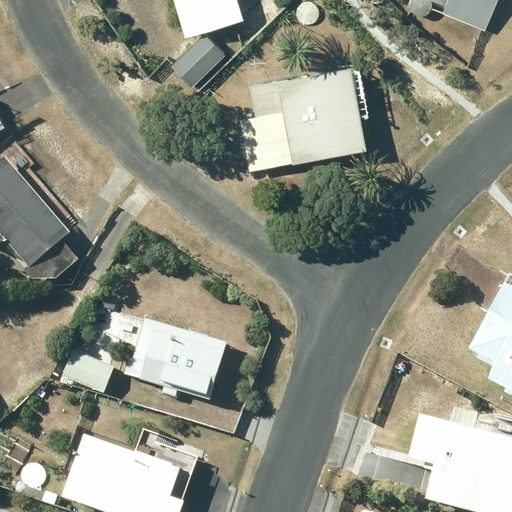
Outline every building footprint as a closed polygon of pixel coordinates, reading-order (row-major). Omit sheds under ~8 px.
[(236,0),(174,0),(184,34),(242,18),(236,0)] [(432,0),(445,5),(442,12),(482,29),(494,0),(432,0)] [(203,31),(171,64),(191,85),(224,52),(203,31)] [(359,114),(369,112),(360,68),(355,69),(353,63),(249,83),(255,114),(239,117),(249,168),(365,146),(359,114)] [(28,261),(23,265),(30,273),(54,274),(78,254),(60,234),(69,226),(6,152),(0,156),(0,237),(4,234),(28,261)] [(511,282),(504,278),(470,343),(497,358),(489,374),(511,386),(511,282)] [(163,383),(161,389),(175,393),(177,387),(209,396),(227,338),(143,313),(131,354),(129,353),(124,371),(163,383)] [(73,345),(62,372),(99,387),(111,360),(73,345)] [(511,511),(511,432),(418,408),(407,450),(434,457),(425,493),(499,511),(511,511)] [(83,428),(61,491),(120,511),(177,511),(198,455),(154,439),(149,452),(83,428)] [(41,498),(53,502),(56,492),(45,488),(41,498)]
